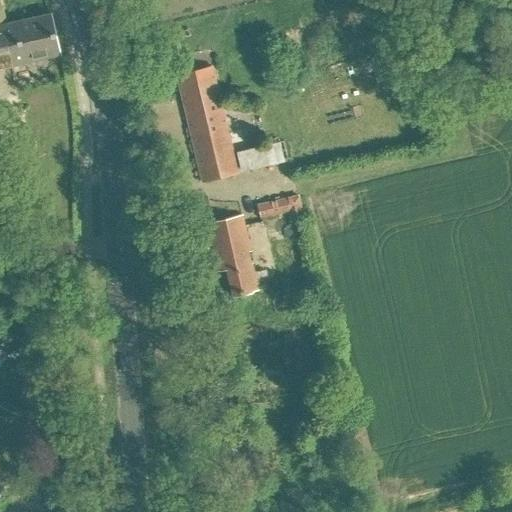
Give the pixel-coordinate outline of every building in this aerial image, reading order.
[(13,65),(58,55),(48,14),(5,24),(0,3),(0,68),(13,66),(13,65)] [(239,29),(257,25),(254,11),(236,15),(239,29)] [(197,184),(232,175),(206,69),(171,78),(197,184)] [(284,162),(279,142),(233,154),(238,173),(284,162)] [(295,197),(254,206),(257,220),(286,214),(288,225),(300,222),(295,197)] [(231,296),(256,289),(250,263),(247,252),(249,251),(241,215),(206,223),(217,272),(226,270),(231,296)]
